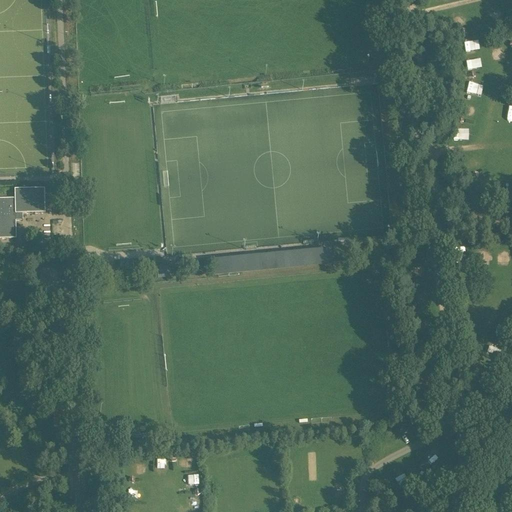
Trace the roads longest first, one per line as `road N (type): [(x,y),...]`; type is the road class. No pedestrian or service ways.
road 1 (track): [(410,0),(436,197),(449,391),(431,435),(365,478),(361,511)]
road 2 (unclassified): [(78,511),(67,247)]
road 3 (unknown): [(326,243),(67,258)]
road 4 (unclassified): [(67,247),(58,0)]
